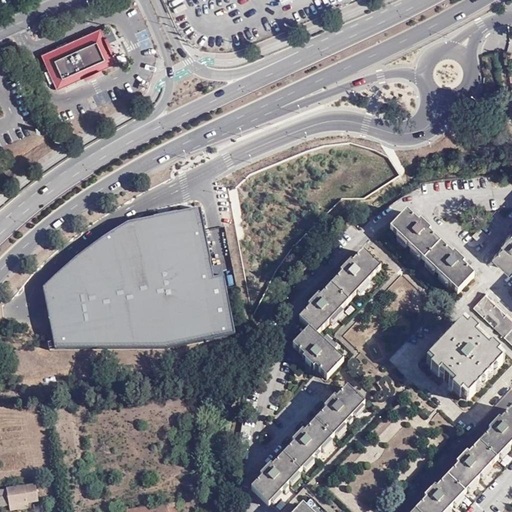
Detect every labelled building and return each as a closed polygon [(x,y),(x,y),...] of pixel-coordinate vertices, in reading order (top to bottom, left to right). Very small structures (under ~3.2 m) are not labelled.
[(100,28),(41,55),(56,90),(116,63),(100,28)] [(73,259),(44,285),(57,345),(169,344),(236,331),(226,275),(214,277),(199,206),(128,221),(107,231),(73,259)] [(393,231),(461,294),(477,277),(466,267),(468,265),(457,255),(454,257),(431,235),(433,232),(422,222),(420,224),(409,213),(393,231)] [(474,235),(483,243),(489,236),(481,228),(474,235)] [(498,256),(511,268),(511,235),(505,244),(507,246),(498,256)] [(318,372),(329,382),(345,365),(318,340),(382,273),(364,256),(355,265),(353,263),(342,274),(345,277),(324,299),(321,297),(309,309),(312,312),(300,324),(311,334),(295,351),(306,360),(304,362),(316,374),(318,372)] [(477,306),(511,337),(511,315),(489,294),(477,306)] [(467,395),(473,401),(506,365),(501,360),(502,358),(474,331),(471,333),(466,327),(432,363),(438,369),(436,371),(464,399),(467,395)] [(256,488),(273,505),(365,408),(347,392),(339,400),(337,399),(326,409),(328,411),(308,433),(305,431),(295,442),(297,444),(276,466),(274,464),(262,476),(265,479),(256,488)] [(451,511),(511,447),(511,414),(506,421),(504,419),(493,430),(495,433),(473,456),(471,454),(461,464),(463,466),(442,490),(440,487),(429,499),(431,501),(420,511),(451,511)] [(36,484),(0,489),(0,505),(9,504),(10,510),(28,508),(27,502),(38,499),(36,484)] [(177,511),(176,503),(127,510),(126,511),(177,511)]
